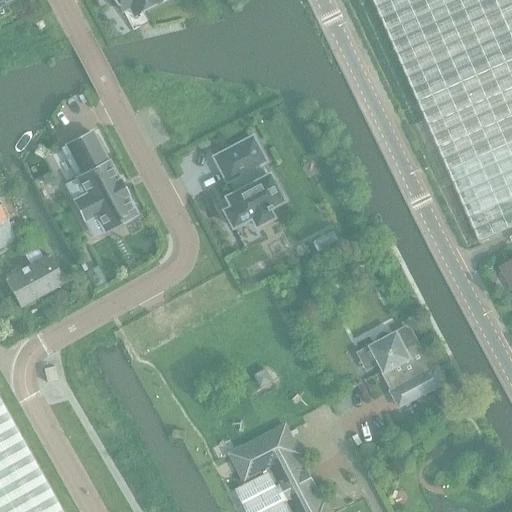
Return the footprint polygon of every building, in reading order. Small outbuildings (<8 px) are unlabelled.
[(112,0),(121,12),(140,2),(144,10),(160,2),(158,0),(112,0)] [(511,0),(374,0),(479,243),(511,229),(511,0)] [(101,212),(110,229),(136,216),(126,196),(119,181),(118,182),(108,162),(107,163),(91,133),(66,146),(82,176),(65,185),(84,221),(101,212)] [(255,137),(217,156),(229,180),(231,179),(237,191),(227,196),(228,198),(229,198),(232,203),(231,204),(232,206),(225,209),(233,225),(252,216),(257,225),(273,217),(269,209),(271,208),(271,206),(283,200),(270,174),(268,175),(262,163),(267,161),(255,137)] [(0,208),(0,250),(17,241),(6,221),(6,220),(0,208)] [(18,309),(63,285),(48,256),(41,260),(36,251),(25,257),(30,266),(21,271),(19,268),(13,270),(15,274),(3,280),(18,309)] [(511,262),(500,269),(511,290),(511,262)] [(371,347),(357,354),(367,372),(380,364),(385,373),(388,372),(397,389),(392,392),(400,407),(446,383),(437,367),(433,369),(430,363),(430,364),(421,349),(411,330),(406,328),(397,333),(371,347)] [(54,367),(44,370),(47,383),(58,381),(54,367)] [(435,390),(446,411),(457,405),(446,384),(435,390)] [(0,511),(59,511),(2,409),(0,404),(0,511)] [(231,454),(245,482),(245,481),(247,484),(235,489),(246,511),(329,511),(325,502),(322,504),(314,487),(316,486),(308,470),(306,472),(297,455),(299,454),(285,427),(231,454)]
